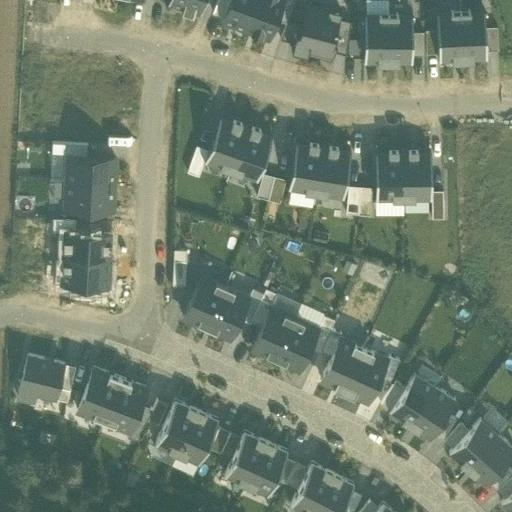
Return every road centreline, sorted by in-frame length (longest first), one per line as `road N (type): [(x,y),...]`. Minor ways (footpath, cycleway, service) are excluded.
road 1 (residential): [(511,100),(337,99),(157,45)]
road 2 (residential): [(143,340),(405,461),(451,511)]
road 3 (residential): [(157,45),(143,340)]
road 4 (residential): [(143,340),(69,319),(0,312)]
road 5 (residential): [(157,45),(34,28)]
